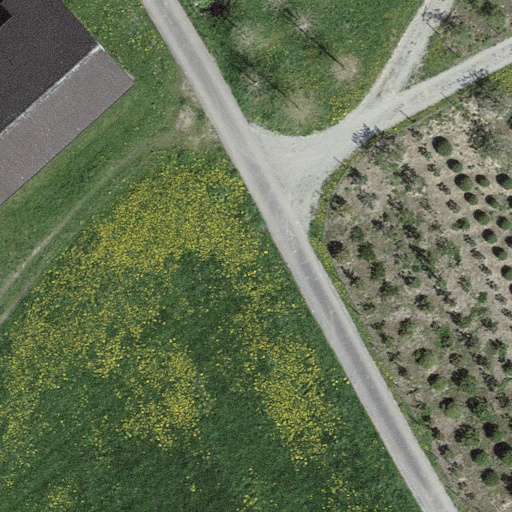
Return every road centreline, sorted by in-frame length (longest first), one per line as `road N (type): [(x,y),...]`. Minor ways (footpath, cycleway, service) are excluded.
road 1 (unclassified): [(159,0),(448,511)]
road 2 (track): [(0,333),(205,75)]
road 3 (track): [(260,178),(511,49)]
road 4 (track): [(357,130),(440,0)]
